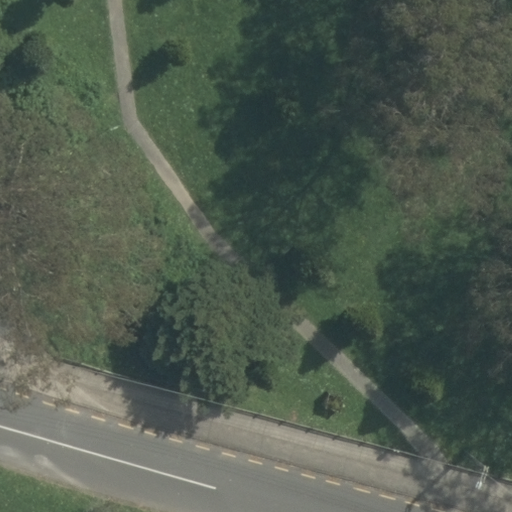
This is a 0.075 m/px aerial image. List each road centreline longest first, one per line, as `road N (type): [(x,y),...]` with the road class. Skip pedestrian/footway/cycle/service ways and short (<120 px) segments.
road 1 (unclassified): [(0,412),(336,511)]
road 2 (unknown): [(78,391),(0,282)]
